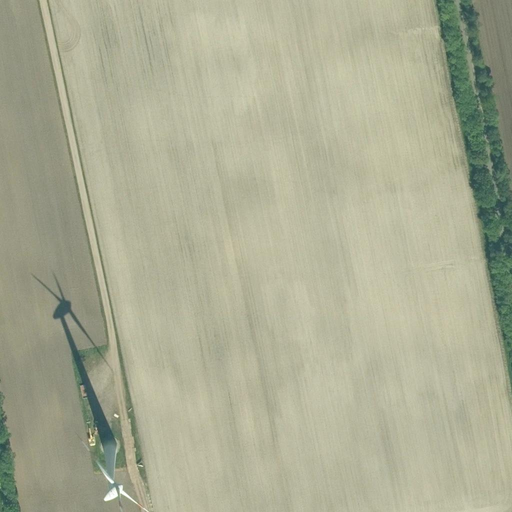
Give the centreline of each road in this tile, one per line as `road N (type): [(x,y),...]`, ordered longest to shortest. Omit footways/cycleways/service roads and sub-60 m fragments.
road 1 (track): [(44,0),(115,344),(102,398)]
road 2 (unclassified): [(511,261),(459,0)]
